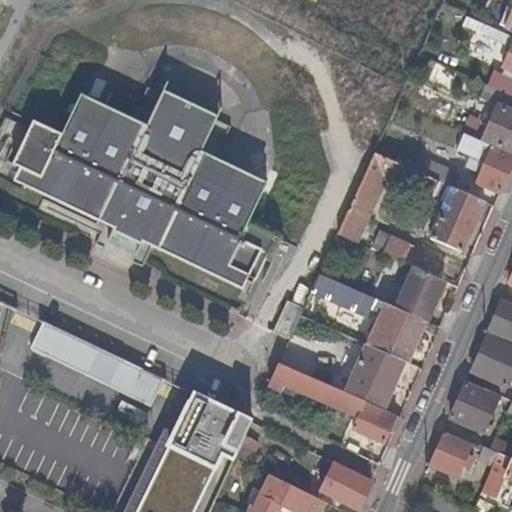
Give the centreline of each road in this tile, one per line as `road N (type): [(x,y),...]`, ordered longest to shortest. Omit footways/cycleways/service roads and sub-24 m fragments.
road 1 (residential): [(387,511),(511,227)]
road 2 (residential): [(0,251),(243,361)]
